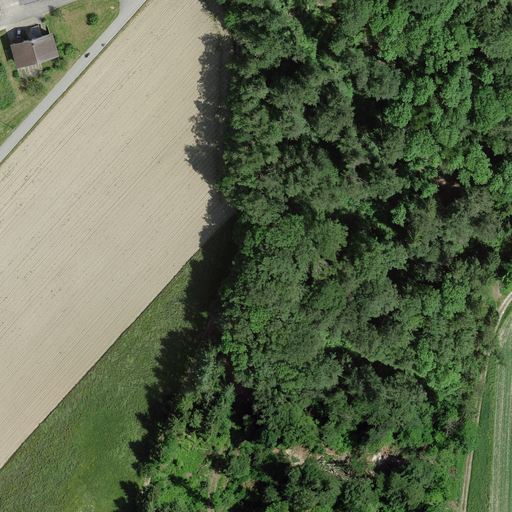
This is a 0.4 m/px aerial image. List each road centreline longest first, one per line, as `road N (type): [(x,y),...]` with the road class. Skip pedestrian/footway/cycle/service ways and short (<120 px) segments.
road 1 (track): [(225,0),(240,79),(232,176),(247,258),(156,455),(145,511)]
road 2 (track): [(511,298),(501,310),(469,415),(461,511)]
road 3 (tertiary): [(141,0),(0,157)]
road 4 (track): [(475,0),(511,132)]
road 5 (track): [(212,511),(214,477),(240,393)]
